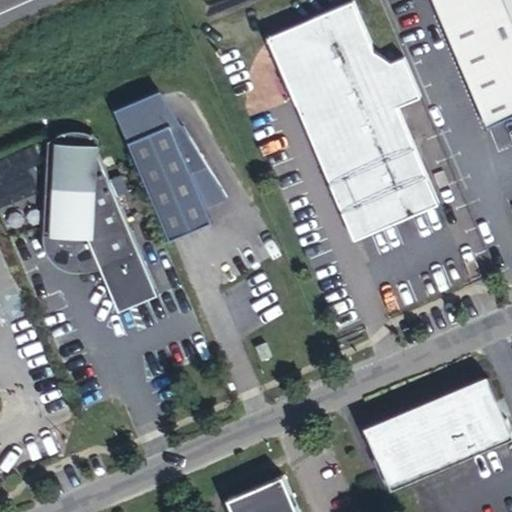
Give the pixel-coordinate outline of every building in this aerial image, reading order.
[(436,0),(446,22),(454,2),(449,0),(436,0)] [(511,115),(511,0),(449,0),(454,2),(446,22),(489,126),(511,115)] [(424,95),(407,55),(393,61),(383,53),(376,48),(368,44),(359,40),(351,37),(342,34),(333,33),(324,31),(315,31),(306,30),(296,31),(287,32),(278,34),(270,37),(314,97),(348,175),(332,182),(356,239),(440,203),(400,105),(424,95)] [(314,97),(270,37),(298,104),(332,182),(348,175),(314,97)] [(179,138),(190,133),(162,87),(115,107),(128,138),(172,120),(179,138)] [(141,168),(170,238),(213,220),(206,203),(227,194),(190,133),(179,138),(172,120),(128,138),(141,168)] [(53,234),(54,233),(58,139),(63,139),(63,135),(65,134),(67,133),(70,133),(72,132),(75,132),(77,131),(78,131),(80,132),(82,132),(85,132),(87,133),(89,133),(92,134),(92,139),(97,139),(97,132),(94,131),(90,129),(84,128),(77,127),(72,128),(66,129),(60,132),(55,134),(52,137),(50,139),(46,238),(46,243),(47,247),(49,251),(52,255),(56,261),(62,265),(64,266),(68,267),(73,269),(78,269),(102,267),(100,261),(78,261),(77,261),(76,261),(74,261),(72,261),(71,260),(69,259),(67,259),(66,258),(64,257),(63,256),(62,255),(60,253),(59,252),(58,251),(57,249),(56,248),(55,246),(55,245),(54,243),(54,241),(54,239),(53,238),(53,236),(53,234)] [(108,173),(98,148),(97,139),(92,139),(92,134),(89,133),(87,133),(85,132),(82,132),(80,132),(78,131),(77,131),(75,132),(72,132),(70,133),(67,133),(65,134),(63,135),(63,139),(58,139),(54,233),(53,234),(53,236),(53,238),(54,239),(54,241),(54,243),(55,245),(55,246),(56,248),(57,249),(58,251),(59,252),(60,253),(62,255),(63,256),(64,257),(66,258),(67,259),(69,259),(71,260),(72,261),(74,261),(76,261),(77,261),(78,261),(100,261),(102,267),(119,305),(157,289),(108,173)] [(261,358),(271,354),(266,340),(256,345),(261,358)] [(504,415),(487,377),(472,383),(492,421),(504,415)] [(387,488),(511,434),(504,415),(492,421),(472,383),(362,431),(387,488)] [(299,511),(283,473),(228,496),(234,511),(299,511)]
